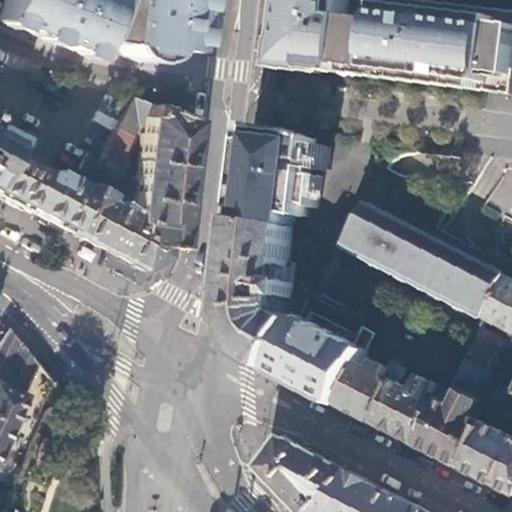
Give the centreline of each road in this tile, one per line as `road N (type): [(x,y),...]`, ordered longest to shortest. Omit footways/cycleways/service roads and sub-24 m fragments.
road 1 (secondary): [(200,376),(246,0)]
road 2 (residential): [(495,511),(300,412),(200,376)]
road 3 (residential): [(0,39),(73,67),(210,88)]
road 4 (secondary): [(210,88),(191,259),(175,295)]
road 5 (primary): [(40,315),(149,460)]
road 6 (primary): [(133,317),(0,246)]
road 7 (secondary): [(40,315),(73,324),(123,366),(166,375)]
